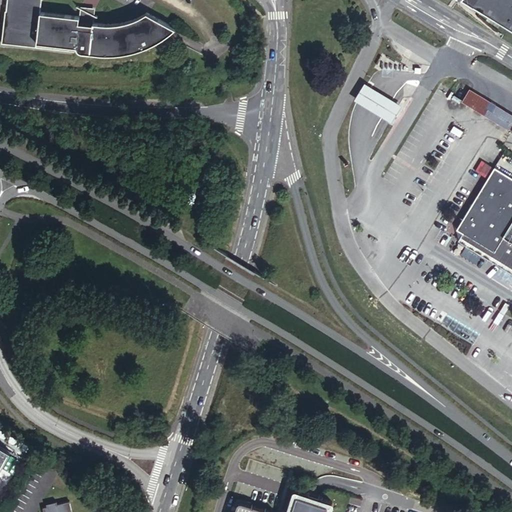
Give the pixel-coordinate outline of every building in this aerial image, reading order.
[(35,41),(74,46),(75,47),(75,48),(76,49),(77,49),(78,50),(80,51),(88,52),(96,53),(103,54),(111,54),(118,53),(125,52),(132,51),(140,49),(146,46),(153,44),(160,40),(166,36),(169,34),(172,32),(175,29),(146,13),(140,17),(135,19),(130,21),(125,22),(124,22),(120,23),(114,24),(108,24),(103,24),(97,24),(92,23),(93,18),(78,17),(39,12),(40,0),(5,0),(4,9),(3,9),(0,37),(0,41),(34,46),(35,41)] [(511,0),(464,0),(464,1),(511,29),(511,0)] [(78,17),(93,18),(94,8),(83,7),(79,6),(78,17)] [(364,82),(353,98),(371,110),(391,122),(402,105),(381,92),(364,82)] [(467,87),(459,100),(484,115),(508,130),(511,122),(511,114),(492,102),(467,87)] [(452,231),(458,235),(490,256),(500,240),(511,219),(511,180),(492,168),(452,231)] [(511,219),(500,240),(511,247),(511,219)] [(511,269),(490,256),(458,235),(453,244),(511,280),(511,269)] [(511,247),(500,240),(490,256),(511,269),(511,247)] [(328,511),(332,502),(332,501),(331,499),(331,498),(329,497),(298,487),(296,487),(294,487),(293,487),(291,488),(290,491),(283,511),(277,511),(276,510),(274,509),(243,499),(241,498),(239,499),(238,500),(236,502),(233,511),(328,511)] [(43,503),(44,511),(70,511),(68,499),(43,503)]
